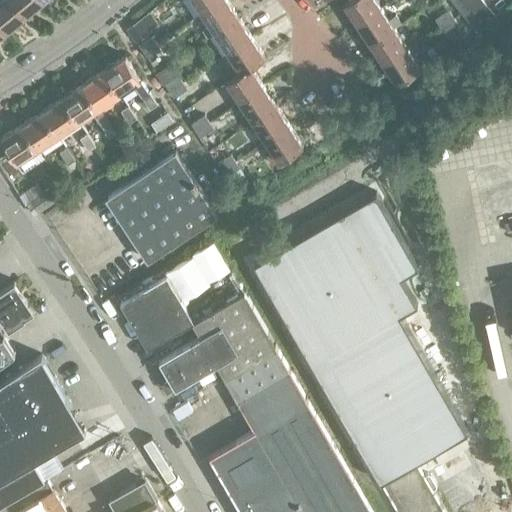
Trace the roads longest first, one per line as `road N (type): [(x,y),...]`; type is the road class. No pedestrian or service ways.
road 1 (unclassified): [(190,511),(0,190)]
road 2 (residential): [(0,98),(127,0)]
